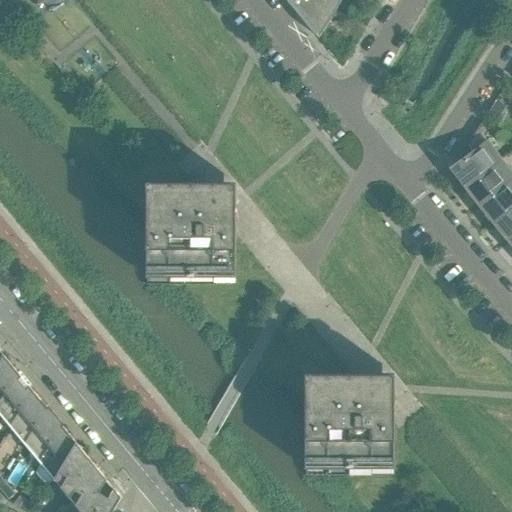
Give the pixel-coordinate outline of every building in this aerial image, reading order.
[(287,0),(319,38),(341,0),(287,0)] [(500,160),(492,150),(478,128),(466,146),(471,153),(453,166),(459,174),(456,176),(464,188),(500,160)] [(481,203),(511,179),(511,175),(508,170),(500,160),(464,188),(473,199),(476,197),(481,203)] [(494,224),(511,207),(511,179),(481,203),(487,210),(484,212),(494,224)] [(236,285),(236,203),(236,182),(147,182),(147,203),(147,285),(236,285)] [(510,239),(511,237),(511,207),(494,224),(502,234),(505,232),(510,239)] [(0,402),(18,372),(3,355),(0,360),(0,402)] [(0,414),(11,427),(33,390),(18,372),(0,402),(0,414)] [(394,475),(394,425),(394,373),(305,373),(305,394),(305,475),(394,475)] [(25,445),(47,408),(33,390),(11,427),(25,445)] [(40,462),(62,425),(47,408),(25,445),(40,462)] [(55,480),(77,443),(62,425),(40,462),(55,480)] [(112,511),(118,503),(122,497),(115,488),(114,488),(111,485),(113,483),(107,480),(97,467),(98,465),(93,462),(82,449),(84,448),(78,445),(77,443),(55,480),(81,511),(112,511)] [(15,495),(4,482),(0,485),(0,488),(9,500),(15,495)] [(35,511),(36,510),(22,502),(18,509),(23,511),(35,511)]
